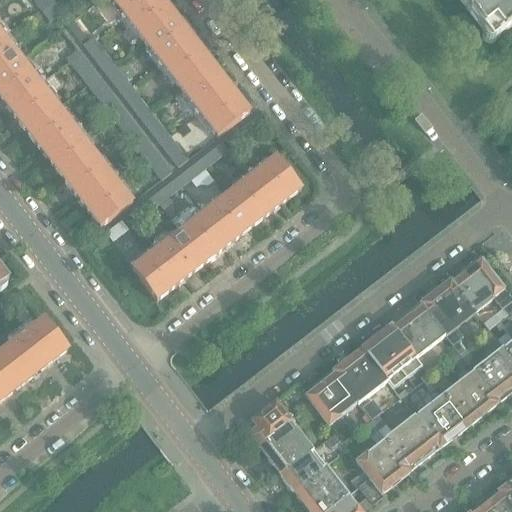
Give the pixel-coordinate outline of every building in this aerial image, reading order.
[(51,0),(39,0),(34,4),(49,24),(62,14),(51,0)] [(175,20),(159,0),(106,0),(142,46),(175,20)] [(511,0),(457,0),(483,32),(482,33),(481,36),(482,40),(484,43),(487,45),(491,45),(494,43),(497,40),(503,35),(505,37),(510,38),(511,37),(511,0)] [(179,93),(212,68),(175,20),(142,46),(179,93)] [(0,78),(22,62),(4,38),(0,33),(0,78)] [(114,68),(95,43),(94,43),(85,50),(104,75),(114,68)] [(88,88),(98,81),(78,55),(68,63),(88,88)] [(0,102),(26,136),(59,110),(22,62),(0,78),(0,102)] [(121,98),(131,90),(114,68),(104,75),(121,98)] [(247,114),(229,91),(212,68),(179,93),(215,139),(247,114)] [(54,76),(43,84),(51,94),(62,86),(54,76)] [(106,111),(116,104),(98,81),(88,88),(106,111)] [(150,115),(132,91),(131,90),(121,98),(141,123),(150,115)] [(125,135),(134,128),(116,104),(106,111),(125,135)] [(63,183),(96,158),(59,110),(26,136),(63,183)] [(168,138),(150,115),(141,123),(158,145),(168,138)] [(184,138),(190,133),(185,127),(179,132),(184,138)] [(142,158),(152,151),(134,128),(125,135),(134,148),(139,154),(142,158)] [(168,138),(158,145),(177,169),(186,162),(168,138)] [(206,170),(227,154),(221,147),(200,163),(206,170)] [(134,148),(129,152),(134,158),(139,154),(134,148)] [(152,151),(142,158),(161,182),(170,174),(152,151)] [(132,205),(114,180),(96,158),(63,183),(99,231),(132,205)] [(299,193),(274,160),(226,197),(252,230),(299,193)] [(182,188),(206,170),(200,163),(176,181),(182,188)] [(205,172),(196,180),(205,191),(214,184),(205,172)] [(158,207),(182,188),(176,181),(152,199),(158,207)] [(252,230),(226,197),(178,234),(190,249),(204,267),(252,230)] [(143,218),(158,207),(152,199),(137,211),(143,218)] [(160,208),(169,221),(173,218),(173,205),(169,201),(160,208)] [(120,223),(105,235),(112,245),(128,233),(120,223)] [(204,267),(190,249),(178,234),(131,271),(157,303),(204,267)] [(450,283),(449,283),(475,316),(494,302),(506,318),(511,314),(511,302),(509,299),(481,262),(480,263),(478,260),(450,283)] [(440,290),(421,306),(446,338),(455,349),(459,355),(463,352),(457,344),(462,341),(455,332),(475,316),(449,283),(440,290)] [(446,338),(421,306),(391,329),(416,361),(446,338)] [(491,320),(484,326),(489,332),(496,326),(491,320)] [(25,386),(64,355),(66,354),(42,323),(1,355),(25,386)] [(500,325),(490,333),(497,342),(504,337),(507,334),(500,325)] [(391,329),(362,352),(387,384),(393,392),(415,375),(422,369),(416,361),(391,329)] [(493,358),(473,373),(498,406),(503,401),(502,400),(511,391),(511,390),(511,389),(511,387),(511,363),(497,343),(490,335),(489,333),(488,333),(481,338),(489,348),(488,352),(493,358)] [(511,340),(509,343),(504,337),(497,342),(497,343),(511,363),(511,340)] [(361,352),(333,374),(357,406),(359,405),(359,406),(387,384),(362,352),(361,352)] [(0,404),(22,388),(25,386),(1,355),(0,355),(0,404)] [(459,374),(465,369),(457,359),(451,363),(459,374)] [(423,367),(430,376),(436,371),(429,362),(423,367)] [(468,429),(498,406),(473,373),(443,396),(468,429)] [(332,375),(304,397),(311,407),(328,429),(357,406),(333,374),(333,375),(332,375)] [(426,375),(420,380),(423,384),(425,382),(429,379),(426,375)] [(434,393),(439,389),(430,378),(429,379),(425,382),(434,393)] [(407,396),(404,393),(397,398),(400,401),(407,396)] [(443,396),(414,419),(438,450),(439,451),(468,429),(443,396)] [(299,414),(306,408),(301,401),(293,407),(299,414)] [(251,433),(249,440),(257,450),(290,424),(290,423),(291,418),(279,412),(281,410),(277,405),(277,404),(250,424),(251,425),(255,430),(251,433)] [(377,417),(376,418),(369,408),(363,413),(371,424),(377,420),(379,418),(377,417)] [(318,419),(312,412),(304,418),(307,423),(314,423),(318,419)] [(296,430),(305,423),(299,415),(290,423),(290,424),(296,430)] [(389,435),(383,440),(384,440),(409,473),(438,450),(414,419),(412,417),(389,435)] [(378,433),(384,429),(377,420),(371,424),(378,433)] [(313,453),(296,430),(290,424),(257,450),(280,479),(313,453)] [(369,440),(378,433),(371,424),(364,430),(362,431),(369,440)] [(333,438),(325,444),(331,452),(339,446),(333,438)] [(375,447),(355,463),(362,473),(369,482),(381,497),(410,474),(409,473),(384,440),(375,447)] [(280,479),(279,480),(292,496),(293,495),(326,469),(324,468),(313,453),(280,479)] [(326,469),(293,495),(305,511),(330,511),(348,498),(328,473),(326,469)] [(362,473),(349,484),(355,492),(369,482),(362,473)] [(511,511),(511,481),(497,494),(511,511)] [(348,498),(330,511),(377,511),(387,505),(387,504),(381,497),(369,482),(355,492),(348,498)] [(511,511),(497,494),(472,511),(511,511)]
